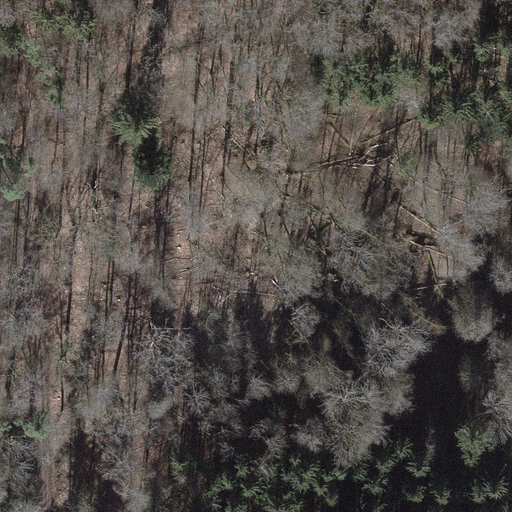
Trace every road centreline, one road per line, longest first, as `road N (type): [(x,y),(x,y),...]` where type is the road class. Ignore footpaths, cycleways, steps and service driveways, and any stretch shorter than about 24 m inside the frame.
road 1 (track): [(30,142),(51,511)]
road 2 (track): [(13,0),(30,142)]
